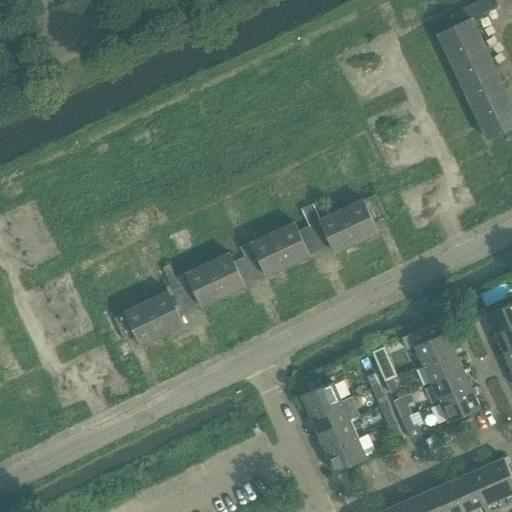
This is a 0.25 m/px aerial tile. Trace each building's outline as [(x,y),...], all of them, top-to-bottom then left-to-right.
[(438,34),(447,55),(482,39),(472,19),(494,8),(490,0),(483,0),(444,19),(448,29),(438,34)] [(447,55),(457,76),(491,60),(482,39),(447,55)] [(457,76),(467,97),(501,81),(491,60),(457,76)] [(467,97),(477,118),(511,102),(501,81),(467,97)] [(511,104),(511,102),(477,118),(487,140),(492,137),(500,133),(511,127),(511,104)] [(362,199),(341,209),(357,243),(378,233),(374,224),(386,219),(375,195),(363,201),(362,199)] [(305,217),(309,226),(320,250),(331,244),(336,253),(357,243),(341,209),(320,219),(317,211),(305,217)] [(294,222),(272,233),(288,267),(310,256),(309,255),(320,250),(309,226),(298,231),(294,222)] [(256,251),(245,257),(256,280),(267,275),(267,277),(288,267),(272,233),(251,243),(256,251)] [(229,253),(208,263),(224,297),(245,287),(245,285),(256,280),(245,257),(233,262),(229,253)] [(191,282),(180,287),(190,311),(202,306),(203,307),(224,297),(208,263),(187,273),(191,282)] [(168,291),(146,301),(163,335),(184,325),(180,316),(190,311),(180,287),(169,292),(168,291)] [(163,335),(146,301),(125,311),(126,313),(114,318),(125,342),(137,336),(141,345),(163,335)] [(511,303),(487,314),(496,333),(511,325),(511,303)] [(423,365),(455,351),(447,332),(443,333),(438,322),(402,338),(407,350),(415,347),(423,365)] [(511,325),(496,333),(504,352),(511,348),(511,325)] [(423,365),(432,384),(464,370),(455,351),(423,365)] [(392,366),(381,371),(385,382),(396,377),(392,366)] [(432,384),(440,404),(472,390),(464,370),(432,384)] [(375,373),(368,377),(373,388),(380,385),(375,373)] [(318,378),(307,383),(311,391),(322,386),(318,378)] [(393,379),(386,382),(391,393),(398,390),(393,379)] [(333,381),(301,395),(310,415),(342,401),(333,381)] [(380,385),(373,388),(377,399),(385,396),(380,385)] [(472,390),(440,404),(449,423),(481,409),(472,390)] [(342,401),(310,415),(318,434),(350,420),(359,416),(351,397),(342,401)] [(389,404),(381,407),(389,425),(397,422),(389,404)] [(408,404),(397,409),(402,420),(409,417),(413,415),(408,404)] [(409,417),(402,420),(411,439),(422,434),(418,426),(414,428),(409,417)] [(350,420),(318,434),(327,453),(359,439),(350,420)] [(389,425),(387,426),(393,439),(402,435),(397,422),(389,425)] [(359,439),(327,453),(335,472),(376,454),(368,435),(359,439)] [(504,458),(487,465),(504,506),(511,502),(511,475),(507,464),(510,463),(508,457),(504,458)] [(487,465),(470,473),(484,504),(483,505),(486,511),(491,511),(504,506),(487,465)] [(470,473),(452,481),(465,511),(467,511),(483,505),(484,504),(470,473)] [(465,511),(452,481),(433,489),(443,511),(465,511)] [(443,511),(433,489),(414,497),(420,511),(443,511)] [(420,511),(414,497),(396,505),(398,511),(420,511)]
